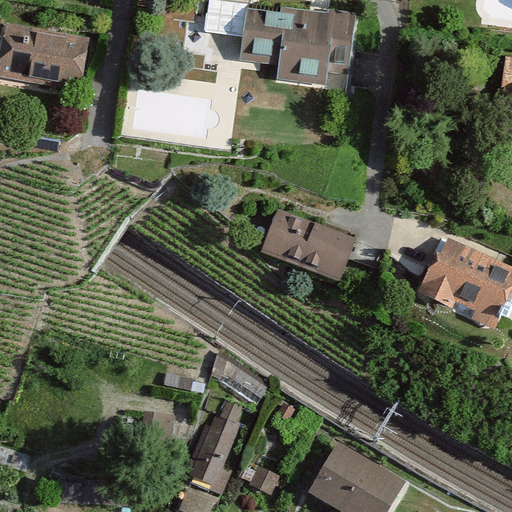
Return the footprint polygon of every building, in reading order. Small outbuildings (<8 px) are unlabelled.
[(354,24),(254,13),(248,63),(283,67),(281,81),(327,86),(329,70),(349,72),(354,24)] [(92,43),(10,29),(3,70),(85,85),(92,43)] [(356,243),(281,215),(267,253),(342,281),(356,243)] [(511,293),(511,275),(449,243),(424,290),(495,327),(511,293)] [(246,414),(222,405),(191,482),(225,496),(236,470),(225,466),(246,414)] [(175,419),(148,417),(146,448),(173,450),(175,419)] [(391,511),(407,485),(342,447),(314,495),(343,511),(391,511)] [(282,480),(267,472),(258,489),(273,497),(282,480)] [(115,481),(84,481),(85,488),(66,488),(66,507),(131,507),(131,488),(115,489),(115,481)] [(177,511),(211,511),(216,499),(185,488),(177,511)]
